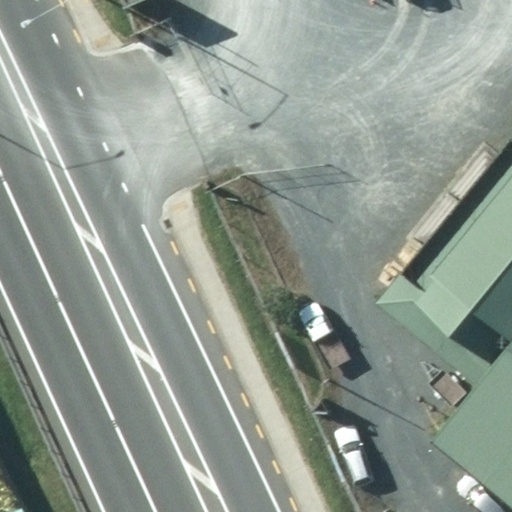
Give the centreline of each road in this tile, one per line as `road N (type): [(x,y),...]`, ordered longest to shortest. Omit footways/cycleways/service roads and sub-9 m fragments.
road 1 (primary): [(15,0),(253,511)]
road 2 (primary): [(156,511),(0,171)]
